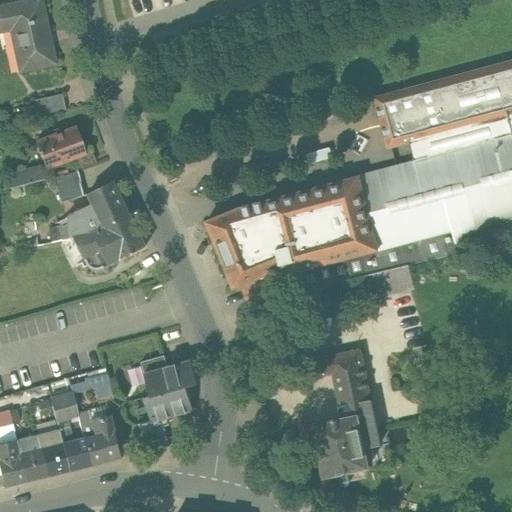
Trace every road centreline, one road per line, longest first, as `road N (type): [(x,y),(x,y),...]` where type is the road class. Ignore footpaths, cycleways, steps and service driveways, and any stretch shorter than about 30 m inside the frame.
road 1 (tertiary): [(212,491),(222,375),(108,93),(84,0)]
road 2 (tertiary): [(3,511),(146,482),(212,491)]
